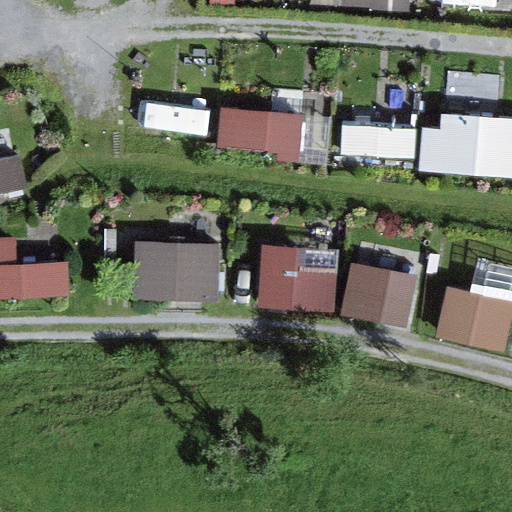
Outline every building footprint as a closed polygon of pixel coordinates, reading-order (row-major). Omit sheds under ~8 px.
[(226,98),(225,145),(310,146),(311,100),(226,98)] [(426,168),(511,169),(511,109),(427,107),(426,168)] [(349,147),(418,152),(420,123),(352,117),(349,147)] [(0,188),(31,186),(29,148),(0,149),(0,188)] [(21,226),(0,226),(0,291),(77,287),(75,251),(23,254),(21,226)] [(228,291),(228,231),(143,231),(142,291),(228,291)] [(344,302),(344,235),(266,234),(265,302),(344,302)] [(348,309),(414,321),(424,264),(357,253),(348,309)] [(511,288),(453,277),(443,330),(511,343),(511,288)]
